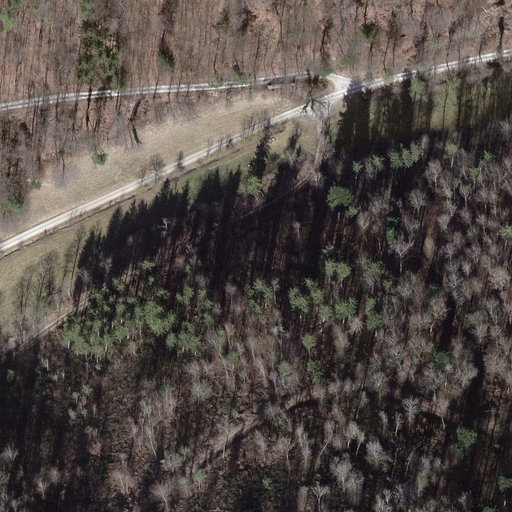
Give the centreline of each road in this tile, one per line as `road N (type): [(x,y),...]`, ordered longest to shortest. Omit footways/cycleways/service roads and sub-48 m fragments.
road 1 (track): [(0,361),(153,263),(293,191),(316,157),(318,107)]
road 2 (track): [(140,511),(272,408),(341,386),(382,389),(479,425),(511,415)]
road 3 (track): [(0,248),(318,107),(347,86)]
road 4 (track): [(0,106),(321,72),(347,86)]
road 5 (track): [(511,51),(347,86)]
